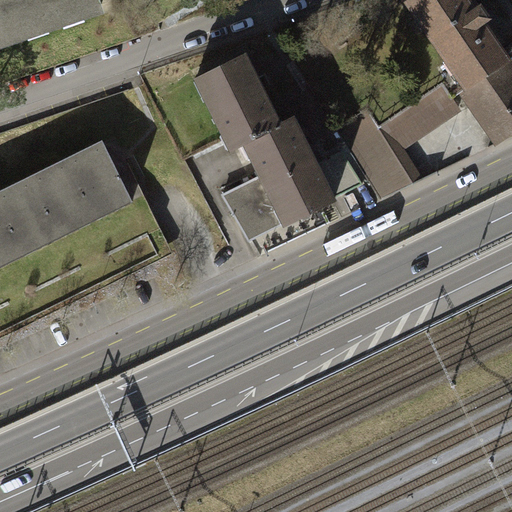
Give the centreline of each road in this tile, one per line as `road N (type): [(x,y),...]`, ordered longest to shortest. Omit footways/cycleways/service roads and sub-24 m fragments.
road 1 (primary): [(511,167),(0,409)]
road 2 (trunk): [(511,221),(0,462)]
road 3 (trunk): [(0,490),(511,254)]
road 4 (residential): [(310,0),(0,104)]
